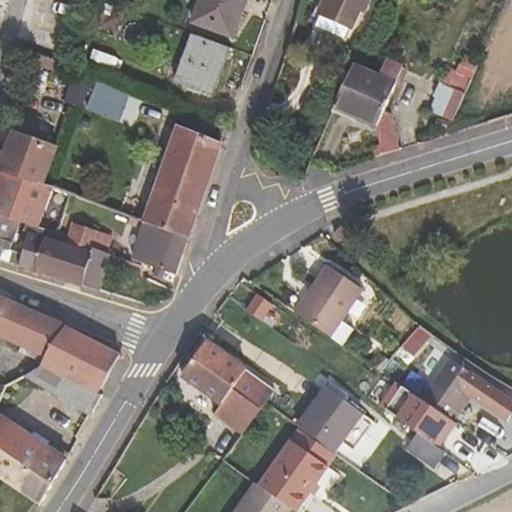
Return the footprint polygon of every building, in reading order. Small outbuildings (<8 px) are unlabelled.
[(247,0),(201,0),(191,33),(232,45),(247,0)] [(325,0),(319,14),(315,12),(304,38),(336,53),(347,28),(353,30),(366,0),(325,0)] [(304,38),(315,12),(308,9),(295,39),(302,42),(304,38)] [(336,53),(304,38),(302,42),(297,52),(328,67),(336,53)] [(214,101),(228,57),(191,45),(177,89),(214,101)] [(452,124),(478,67),(459,58),(446,87),(440,84),(428,112),(452,124)] [(60,70),(40,62),(37,71),(63,81),(66,73),(60,70)] [(378,86),(393,92),(401,73),(386,68),(378,86)] [(373,161),(398,154),(386,125),(378,125),(393,92),(378,86),(349,74),(329,117),(374,135),(378,151),(371,154),(373,161)] [(122,122),(133,94),(98,80),(87,108),(122,122)] [(202,203),(221,150),(179,135),(146,228),(188,243),(202,203)] [(13,142),(0,168),(0,177),(44,194),(57,158),(13,142)] [(291,184),(300,184),(300,181),(288,173),(284,178),(291,184)] [(44,194),(0,177),(0,222),(39,236),(52,197),(44,194)] [(39,236),(0,222),(0,267),(103,298),(113,266),(105,263),(95,259),(94,265),(63,255),(42,248),(45,238),(39,236)] [(175,282),(188,243),(146,228),(133,224),(129,234),(138,237),(139,234),(146,238),(134,266),(154,274),(153,279),(156,283),(160,283),(164,277),(175,282)] [(95,259),(105,263),(111,247),(72,233),(63,255),(94,265),(95,259)] [(311,290),(295,314),(337,343),(371,294),(337,270),(319,295),(311,290)] [(0,340),(54,361),(65,335),(8,308),(0,305),(0,340)] [(417,355),(431,332),(419,325),(405,348),(417,355)] [(71,381),(101,397),(120,363),(65,335),(54,361),(51,369),(71,381)] [(276,393),(210,349),(193,373),(186,383),(226,410),(221,420),(247,437),(276,393)] [(450,359),(422,401),(449,419),(477,377),(450,359)] [(24,386),(33,381),(43,375),(39,369),(20,380),(24,386)] [(33,381),(61,397),(71,381),(51,369),(43,375),(33,381)] [(61,397),(96,417),(105,399),(101,397),(71,381),(61,397)] [(333,396),(303,437),(304,438),(332,458),(362,418),(333,396)] [(0,482),(45,511),(70,464),(0,418),(0,482)] [(332,474),(339,464),(332,458),(304,438),(296,449),(332,474)] [(448,460),(419,440),(411,453),(439,473),(448,460)] [(264,497),(285,511),(306,511),(313,503),(332,474),(296,449),(264,497)] [(285,511),(264,497),(256,492),(242,511),(285,511)] [(306,511),(314,511),(318,507),(313,503),(306,511)]
